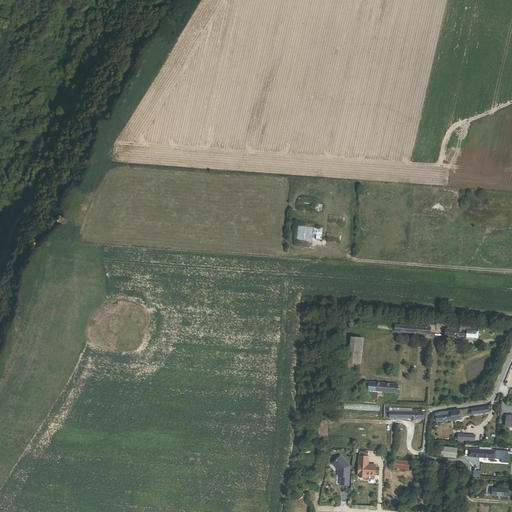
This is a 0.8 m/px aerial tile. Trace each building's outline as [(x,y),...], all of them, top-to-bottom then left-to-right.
[(298,197),(298,203),(313,205),(313,210),(317,210),(318,202),(313,201),(314,198),(298,197)] [(58,222),(67,227),(70,221),(61,216),(58,222)] [(311,241),(313,227),(296,225),(294,239),(311,241)] [(395,332),(430,335),(432,320),(428,319),(427,327),(395,324),(395,332)] [(445,336),(478,339),(479,327),(463,325),(463,324),(459,324),(458,327),(448,326),(447,329),(445,329),(445,336)] [(358,360),(357,360),(359,338),(352,337),(349,364),(348,371),(356,372),(357,365),(358,360)] [(368,391),(398,394),(399,385),(369,382),(369,383),(368,391)] [(384,419),(426,420),(427,413),(424,413),(424,412),(420,412),(420,410),(412,410),(412,409),(390,408),(390,404),(385,404),(384,419)] [(316,421),(324,421),(324,406),(316,406),(316,421)] [(472,415),(490,413),(489,407),(471,409),(472,415)] [(460,410),(451,411),(453,420),(461,419),(460,410)] [(436,423),(453,420),(451,411),(441,413),(441,415),(436,416),(436,423)] [(315,439),(323,439),(324,421),(316,421),(315,439)] [(461,441),(475,442),(476,436),(458,434),(458,437),(456,437),(455,440),(458,440),(457,442),(460,443),(461,441)] [(441,455),(457,457),(458,448),(442,446),(441,455)] [(496,460),(502,460),(503,451),(496,450),(496,451),(469,449),(469,457),(496,459),(496,460)] [(349,485),(350,466),(341,455),(332,463),(338,470),(338,476),(341,476),(340,484),(349,485)] [(375,475),(375,465),(368,464),(369,456),(359,455),(358,475),(367,476),(367,475),(375,475)] [(394,468),(408,470),(410,462),(396,460),(394,468)] [(492,496),(508,497),(509,490),(493,488),(493,485),(487,485),(486,495),(492,495),(492,496)]
